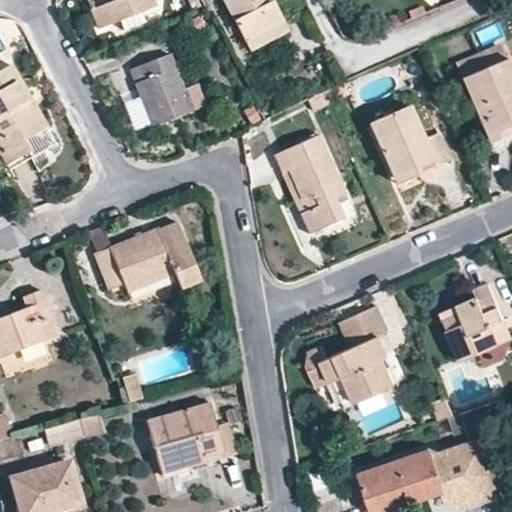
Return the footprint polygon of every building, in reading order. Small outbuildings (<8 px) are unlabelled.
[(89,12),(96,30),(155,6),(152,0),(116,0),(117,0),(107,4),(89,12)] [(222,0),(249,51),(289,30),(272,0),(222,0)] [(142,11),(100,29),(104,39),(147,21),(142,11)] [(455,64),(461,78),(507,58),(500,44),(455,64)] [(181,88),(169,55),(131,70),(152,126),(190,112),(181,88)] [(389,67),(398,64),(396,58),(387,62),(389,67)] [(511,70),(507,58),(461,78),(490,142),(511,132),(511,70)] [(47,127),(12,65),(0,72),(0,155),(6,165),(31,150),(25,140),(47,127)] [(343,81),(321,91),(327,104),(349,94),(343,81)] [(181,88),(190,112),(207,106),(198,82),(181,88)] [(327,104),(321,91),(307,98),(312,111),(327,104)] [(424,140),(409,107),(369,125),(396,181),(449,159),(437,135),(424,140)] [(48,134),(31,142),(39,161),(56,153),(48,134)] [(353,213),(318,135),(274,155),(309,233),(353,213)] [(175,222),(95,254),(108,289),(123,283),(127,292),(175,273),(182,292),(200,284),(175,222)] [(475,289),(479,297),(440,313),(450,337),(456,350),(460,359),(499,343),(491,325),(504,320),(489,284),(475,289)] [(24,297),(28,308),(0,318),(0,356),(58,335),(41,291),(24,297)] [(373,338),(377,336),(386,332),(373,306),(340,322),(351,348),(328,358),(323,346),(309,352),(304,366),(315,389),(330,382),(342,376),(354,402),(394,383),(383,359),(373,338)] [(387,357),(377,336),(373,338),(383,359),(387,357)] [(456,350),(450,337),(441,341),(447,354),(456,350)] [(119,378),(128,402),(140,398),(132,374),(119,378)] [(341,407),(354,402),(342,376),(330,382),(341,407)] [(447,416),(450,415),(443,399),(430,403),(435,420),(447,416)] [(450,415),(447,416),(453,434),(465,429),(467,435),(506,423),(499,399),(450,415)] [(223,452),(208,403),(146,420),(162,475),(208,462),(207,457),(223,452)] [(78,417),(83,433),(100,428),(96,412),(78,417)] [(78,417),(41,428),(45,444),(83,433),(78,417)] [(215,426),(223,452),(207,457),(208,462),(236,454),(228,422),(215,426)] [(364,485),(371,507),(389,501),(391,507),(441,491),(461,501),(479,495),(486,498),(497,476),(492,473),(481,441),(439,455),(429,450),(423,460),(419,462),(416,453),(360,472),(364,485)] [(52,511),(83,504),(70,460),(10,477),(19,511),(52,511)] [(389,501),(371,507),(364,485),(360,487),(365,511),(388,511),(393,510),(392,507),(391,507),(389,501)]
